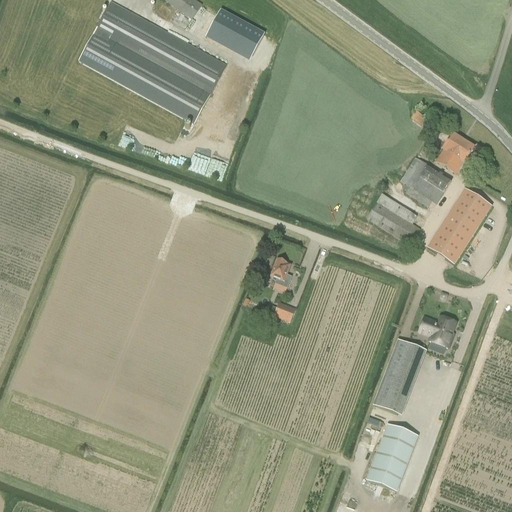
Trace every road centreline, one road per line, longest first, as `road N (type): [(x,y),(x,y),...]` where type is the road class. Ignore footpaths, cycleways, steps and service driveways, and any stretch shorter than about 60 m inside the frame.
road 1 (unclassified): [(0,124),(449,290),(486,286),(511,243)]
road 2 (unclassified): [(479,115),(323,0)]
